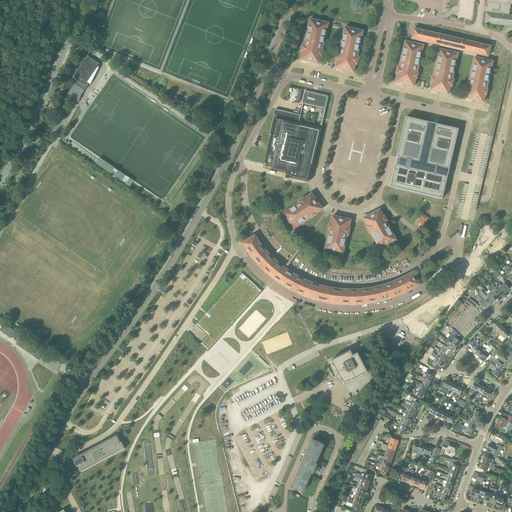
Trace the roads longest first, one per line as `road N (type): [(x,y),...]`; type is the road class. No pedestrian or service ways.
road 1 (residential): [(25,511),(72,406),(170,263),(228,159),(293,0)]
road 2 (unclassified): [(82,0),(0,181)]
